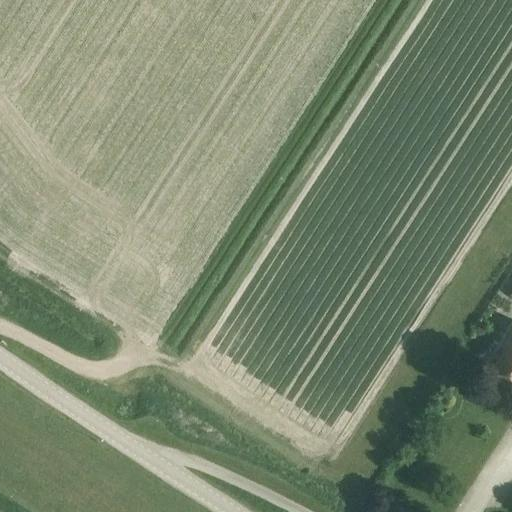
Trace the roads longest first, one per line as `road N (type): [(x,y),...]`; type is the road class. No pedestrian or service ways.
road 1 (unclassified): [(294,511),(235,481),(127,444)]
road 2 (tertiary): [(127,444),(0,362)]
road 3 (tertiary): [(232,511),(127,444)]
